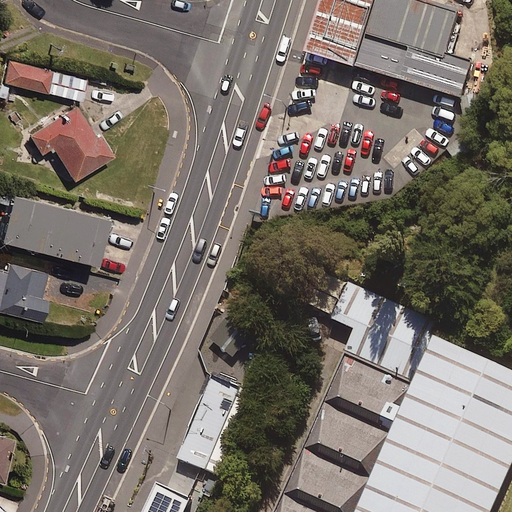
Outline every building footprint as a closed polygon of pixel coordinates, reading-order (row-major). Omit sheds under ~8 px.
[(449,28),(359,0),(336,0),(314,70),(425,104),(449,28)] [(86,79),(7,61),(2,84),(81,102),(86,79)] [(472,95),(490,101),(499,74),(481,68),(472,95)] [(110,159),(75,106),(27,138),(39,155),(50,148),(74,183),(110,159)] [(107,223),(11,198),(0,241),(0,244),(95,269),(107,223)] [(7,266),(5,274),(0,272),(0,312),(41,324),(46,302),(40,300),(46,276),(7,266)] [(444,316),(359,279),(333,338),(362,351),(417,375),(444,316)] [(500,511),(511,487),(511,362),(443,332),(362,511),(500,511)] [(355,511),(417,375),(362,351),(289,511),(355,511)] [(261,398),(211,376),(177,453),(227,475),(261,398)] [(0,484),(2,485),(13,443),(0,439),(0,484)] [(183,511),(189,498),(154,482),(140,511),(183,511)]
